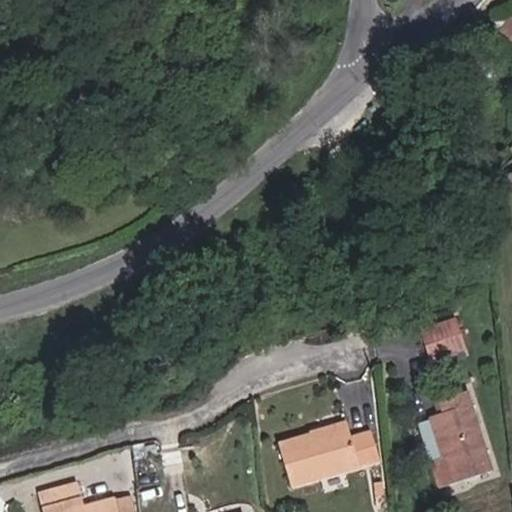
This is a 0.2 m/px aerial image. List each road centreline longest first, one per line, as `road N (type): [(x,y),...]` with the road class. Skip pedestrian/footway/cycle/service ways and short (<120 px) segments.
road 1 (tertiary): [(360,75),(193,225),(68,283),(0,304)]
road 2 (tertiary): [(455,0),(360,75)]
